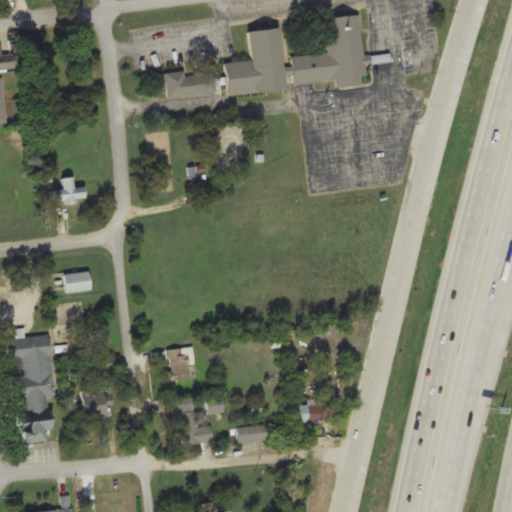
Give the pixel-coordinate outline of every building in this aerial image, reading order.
[(225,94),(284,87),(283,83),(332,77),(333,86),(363,83),(361,65),(389,62),(388,53),(362,56),(357,13),(321,17),(324,52),(288,56),(289,66),(280,67),(275,26),(245,29),(248,59),(221,62),(225,94)] [(0,55),(0,69),(11,69),(11,55),(0,55)] [(212,69),(163,74),(166,97),(214,93),(212,69)] [(52,203),(84,198),(82,185),(72,186),(71,175),(58,177),(60,186),(50,187),(52,203)] [(63,292),(89,289),(87,271),(61,273),(63,292)] [(47,334),(22,336),(22,333),(15,334),(16,338),(4,338),(6,359),(19,358),(20,376),(9,377),(11,400),(22,399),(23,412),(19,412),(21,442),(48,440),(44,395),(52,394),(47,334)] [(189,379),(187,363),(193,362),(191,346),(165,349),(169,381),(189,379)] [(105,417),(101,385),(79,388),(84,420),(105,417)] [(180,444),(211,442),(209,425),(194,426),(192,397),(176,399),(180,444)] [(206,413),(222,411),(220,397),(205,399),(206,413)] [(293,404),(293,422),(332,422),(332,404),(293,404)] [(235,426),(236,443),(268,440),(267,424),(235,426)] [(323,511),(326,479),(309,478),(307,501),(303,501),(302,511),(323,511)]
